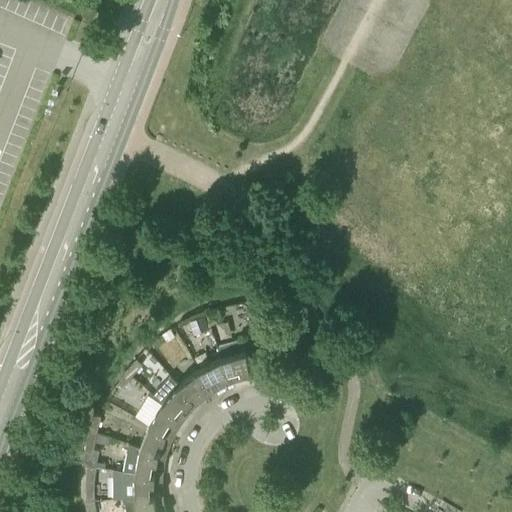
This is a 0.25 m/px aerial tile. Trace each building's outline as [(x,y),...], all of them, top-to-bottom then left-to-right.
[(208,320),(221,316),(218,308),(205,312),(208,320)] [(246,378),(251,377),(244,337),(217,345),(221,356),(220,357),(231,382),(236,381),(241,379),(246,378)] [(226,385),(231,382),(220,357),(214,360),(206,364),(199,368),(214,391),(220,388),(226,385)] [(125,371),(131,377),(143,364),(137,358),(125,371)] [(204,399),(214,391),(199,368),(186,377),(179,383),(198,404),(204,399)] [(118,382),(125,387),(131,377),(125,371),(118,382)] [(190,412),(198,404),(179,383),(171,375),(154,394),(162,402),(184,419),(190,412)] [(149,423),(174,436),(178,428),(184,419),(162,402),(154,413),(149,423)] [(102,416),(94,414),(89,430),(97,432),(102,416)] [(140,446),(167,454),(169,446),(174,436),(149,423),(143,436),(140,446)] [(95,441),(97,432),(89,430),(86,447),(83,465),(87,465),(96,466),(99,447),(94,446),(95,441)] [(123,470),(163,474),(164,466),(167,454),(140,446),(129,443),(123,470)] [(124,497),(163,494),(162,486),(163,474),(123,470),(124,497)] [(95,499),(95,481),(86,482),(86,484),(87,500),(95,499)] [(126,511),(165,511),(164,506),(163,494),(124,497),(126,511)] [(88,511),(96,511),(95,499),(87,500),(88,511)]
